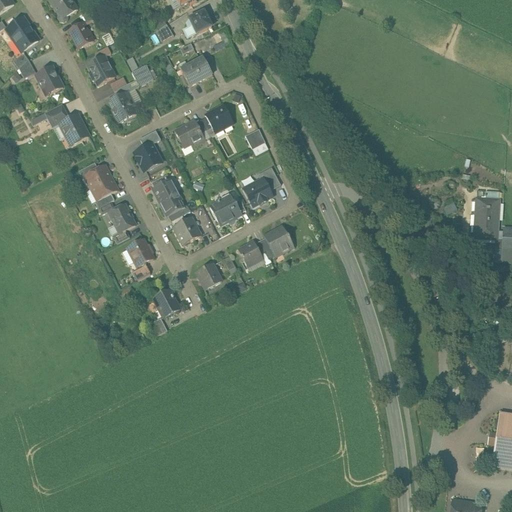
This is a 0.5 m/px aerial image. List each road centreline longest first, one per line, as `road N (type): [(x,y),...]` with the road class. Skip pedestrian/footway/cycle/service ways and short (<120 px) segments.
road 1 (residential): [(116,148),(242,80),(296,198),(177,267)]
road 2 (secondary): [(317,187),(378,345),(406,511)]
road 3 (unclassified): [(317,187),(367,202),(423,281),(445,346),(436,454)]
road 4 (secondary): [(228,0),(317,187)]
road 5 (residential): [(33,0),(116,148)]
road 6 (residential): [(43,337),(177,267)]
road 7 (residential): [(116,148),(177,267)]
road 8 (residential): [(116,148),(0,208)]
